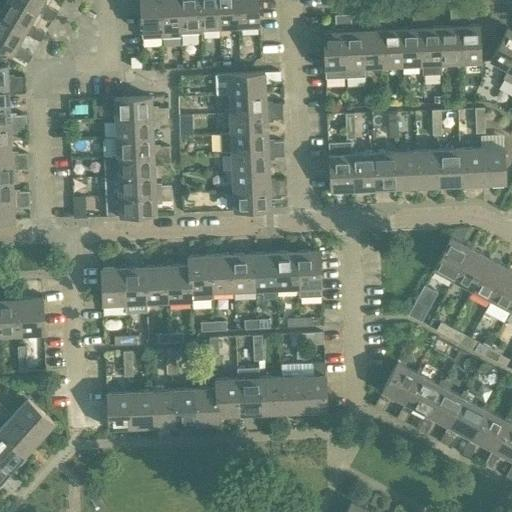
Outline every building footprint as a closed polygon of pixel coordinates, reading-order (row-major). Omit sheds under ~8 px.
[(38,11),(20,0),(7,0),(0,13),(0,16),(26,32),(42,41),(46,34),(30,25),(38,11)] [(43,3),(44,0),(20,0),(38,11),(44,14),(54,20),(59,12),(43,3)] [(163,37),(160,0),(140,0),(143,38),(163,37)] [(182,33),(179,0),(160,0),(163,37),(182,36),(182,33)] [(201,32),(198,0),(179,0),(182,33),(201,32)] [(221,27),(219,0),(198,0),(201,32),(204,32),(204,27),(221,27)] [(239,30),(237,0),(219,0),(221,27),(236,26),(236,31),(239,30)] [(237,0),(239,30),(243,30),(243,25),(259,24),(257,0),(237,0)] [(466,7),(458,8),(460,65),(464,65),(463,61),(480,60),(479,23),(467,23),(466,7)] [(460,65),(458,8),(450,8),(451,24),(440,25),(441,62),(457,61),(457,66),(460,65)] [(441,62),(440,25),(429,25),(428,9),(420,10),(422,67),(422,73),(441,72),(441,62)] [(422,67),(420,10),(411,10),(412,26),(401,26),(403,64),(419,63),(419,67),(422,67)] [(384,69),(382,11),(373,12),(374,28),(363,28),(365,66),(380,65),(380,69),(384,69)] [(403,64),(401,26),(390,27),(389,11),(382,11),(384,69),(387,69),(387,65),(403,64)] [(346,76),(343,13),(334,13),(335,30),(324,30),(325,67),(326,77),(346,76)] [(365,66),(363,28),(351,29),(350,13),(343,13),(346,76),(366,76),(365,66)] [(18,46),(26,32),(0,16),(0,57),(2,58),(7,50),(20,58),(20,57),(29,62),(34,55),(18,46)] [(506,72),(511,60),(511,28),(508,26),(490,59),(505,67),(503,71),(506,72)] [(3,64),(2,58),(0,57),(0,85),(26,84),(26,76),(9,76),(9,64),(3,64)] [(142,67),(142,66),(142,57),(132,57),(132,67),(142,67)] [(511,81),(511,60),(506,72),(503,77),(511,81)] [(217,94),(229,94),(267,91),(266,81),(282,80),(281,71),(217,74),(217,94)] [(26,84),(0,85),(0,103),(11,103),(10,92),(26,92),(26,84)] [(267,103),(267,91),(229,94),(230,109),(226,109),(226,113),(283,111),(283,102),(267,103)] [(112,115),(112,119),(170,116),(170,108),(153,108),(153,96),(116,98),(117,115),(112,115)] [(0,123),(28,122),(27,113),(11,114),(11,103),(0,103),(0,123)] [(476,107),(476,119),(485,118),(485,106),(476,107)] [(432,108),(432,121),(442,120),(441,107),(432,108)] [(389,110),(389,123),(398,122),(398,109),(389,110)] [(284,118),(283,111),(226,113),(226,116),(230,116),(231,132),(268,130),(268,119),(284,118)] [(346,113),(346,124),(355,124),(355,112),(346,113)] [(170,123),(170,116),(112,119),(112,122),(117,122),(117,138),(155,136),(154,124),(170,123)] [(486,131),(485,118),(476,119),(477,131),(486,131)] [(442,133),(442,120),(432,121),(433,133),(442,133)] [(28,129),(28,122),(0,123),(0,142),(12,142),(12,132),(18,132),(18,130),(28,129)] [(399,135),(398,122),(389,123),(390,135),(399,135)] [(356,137),(355,124),(346,124),(347,137),(356,137)] [(268,130),(231,132),(221,132),(222,148),(228,147),(228,151),(285,148),(285,140),(269,141),(268,130)] [(155,147),(155,136),(117,138),(106,138),(106,156),(105,156),(105,158),(171,155),(171,146),(155,147)] [(354,188),(352,153),(352,141),(329,142),(331,189),(354,188)] [(13,153),(12,142),(0,142),(0,161),(29,160),(29,152),(13,153)] [(483,182),(482,147),(460,148),(461,183),(483,182)] [(504,147),(482,147),(483,182),(506,181),(504,147)] [(286,156),(285,148),(228,151),(228,154),(232,154),(233,170),(270,168),(270,157),(286,156)] [(461,183),(460,148),(447,149),(439,150),(440,184),(461,183)] [(418,185),(417,150),(396,151),(397,186),(418,185)] [(440,184),(439,150),(417,150),(418,185),(440,184)] [(397,186),(396,151),(374,152),(375,187),(397,186)] [(375,187),(374,152),(352,153),(354,188),(375,187)] [(172,162),(171,155),(105,158),(106,176),(156,174),(156,163),(172,162)] [(0,161),(0,181),(14,181),(14,169),(29,168),(29,160),(0,161)] [(271,180),(270,168),(233,170),(234,186),(229,186),(230,190),(287,187),(286,179),(271,180)] [(156,183),(156,174),(106,176),(106,196),(173,193),(173,184),(163,185),(163,182),(156,183)] [(15,191),(14,181),(0,181),(0,200),(31,199),(30,191),(15,191)] [(287,195),(287,187),(230,190),(230,193),(234,193),(235,209),(272,208),(271,195),(287,195)] [(173,201),(173,193),(106,196),(107,216),(158,214),(157,203),(163,203),(163,201),(173,201)] [(31,206),(31,199),(0,200),(0,220),(16,220),(15,210),(21,209),(21,207),(31,206)] [(453,278),(470,245),(451,235),(433,268),(453,278)] [(472,288),(489,255),(470,245),(453,278),(472,288)] [(320,248),(298,250),(299,286),(299,296),(322,295),(320,248)] [(299,286),(298,250),(276,251),(278,287),(299,286)] [(278,287),(276,251),(254,252),(255,288),(278,287)] [(255,288),(254,252),(233,253),(234,289),(255,288)] [(234,289),(233,253),(211,254),(213,290),(234,289)] [(213,290),(211,254),(189,255),(189,263),(191,298),(213,297),(213,290)] [(491,299),(509,266),(489,255),(472,288),(491,299)] [(191,298),(189,263),(168,264),(169,301),(191,300),(191,298)] [(169,301),(168,264),(146,265),(148,302),(169,301)] [(148,302),(146,265),(125,267),(127,303),(148,302)] [(511,309),(511,306),(511,267),(509,266),(491,299),(511,309)] [(127,303),(125,267),(102,268),(104,304),(127,303)] [(44,297),(21,298),(22,333),(45,332),(44,297)] [(22,333),(21,298),(0,299),(0,307),(1,334),(22,333)] [(416,300),(409,314),(420,320),(427,307),(416,300)] [(313,315),(300,316),(300,324),(313,324),(313,315)] [(300,324),(300,316),(288,316),(289,325),(300,324)] [(269,318),(257,319),(257,327),(271,327),(269,318)] [(257,327),(257,319),(245,319),(245,328),(257,327)] [(226,320),(214,321),(215,329),(227,329),(226,320)] [(437,328),(448,335),(453,326),(441,320),(437,328)] [(215,329),(214,321),(201,321),(202,330),(215,329)] [(464,332),(453,326),(448,335),(459,340),(464,332)] [(323,330),(305,331),(305,343),(323,342),(323,330)] [(305,343),(305,331),(296,332),(297,344),(305,344),(305,343)] [(183,332),(171,333),(171,341),(184,341),(183,332)] [(141,333),(128,334),(129,343),(142,342),(141,333)] [(171,341),(171,333),(158,333),(159,342),(171,341)] [(129,343),(128,334),(116,335),(117,343),(129,343)] [(253,334),(254,347),(263,347),(262,334),(253,334)] [(210,337),(210,349),(219,349),(219,336),(210,337)] [(475,349),(486,354),(490,347),(479,341),(475,349)] [(306,356),(305,344),(297,344),(297,356),(306,356)] [(18,346),(19,358),(28,358),(27,345),(18,346)] [(264,359),(263,347),(254,347),(254,359),(264,359)] [(501,353),(490,347),(486,354),(497,361),(501,353)] [(166,348),(167,361),(176,361),(176,348),(166,348)] [(124,350),(124,363),(134,362),(133,349),(124,350)] [(220,361),(219,349),(210,349),(211,361),(220,361)] [(28,370),(28,358),(19,358),(20,371),(28,370)] [(315,372),(303,373),(304,409),(327,408),(324,360),(314,360),(315,372)] [(406,400),(421,372),(424,367),(420,365),(417,370),(398,360),(383,389),(406,400)] [(177,373),(176,361),(167,361),(167,373),(177,373)] [(134,374),(134,362),(124,363),(125,375),(134,374)] [(259,365),(238,366),(238,376),(240,412),(261,411),(260,375),(259,365)] [(427,412),(442,383),(445,378),(442,376),(439,381),(421,372),(406,400),(427,412)] [(304,409),(303,373),(282,374),(283,410),(304,409)] [(283,410),(282,374),(260,375),(261,411),(283,410)] [(240,412),(238,376),(216,377),(217,385),(218,413),(240,412)] [(450,424),(465,395),(468,390),(464,388),(461,393),(447,386),(442,383),(427,412),(449,423),(450,424)] [(218,413),(217,385),(195,386),(197,423),(218,422),(218,413)] [(197,423),(195,386),(174,387),(175,424),(197,423)] [(175,424),(174,387),(152,389),(153,425),(175,424)] [(153,425),(152,389),(130,390),(132,426),(153,425)] [(132,426),(130,390),(108,391),(109,427),(132,426)] [(388,399),(380,394),(375,404),(383,408),(388,399)] [(472,435),(486,407),(489,402),(486,400),(483,405),(465,395),(450,424),(449,423),(441,439),(449,443),(453,433),(455,434),(458,428),(472,435)] [(29,398),(13,415),(40,439),(55,423),(29,398)] [(410,410),(402,406),(397,415),(405,419),(410,410)] [(494,447),(508,419),(511,413),(507,411),(504,416),(486,407),(472,435),(493,447),(494,447)] [(0,431),(25,455),(40,439),(13,415),(0,429),(0,431)] [(424,418),(419,427),(427,431),(431,422),(424,418)] [(493,447),(490,453),(498,457),(501,451),(511,456),(511,420),(508,419),(494,447),(493,447)] [(25,455),(0,431),(0,461),(11,471),(25,455)] [(476,445),(468,441),(463,450),(471,454),(476,445)] [(498,457),(490,453),(485,462),(493,466),(498,457)] [(0,482),(11,471),(0,461),(0,482)] [(382,496),(374,492),(370,501),(377,505),(382,496)] [(373,511),(351,500),(344,511),(373,511)]
